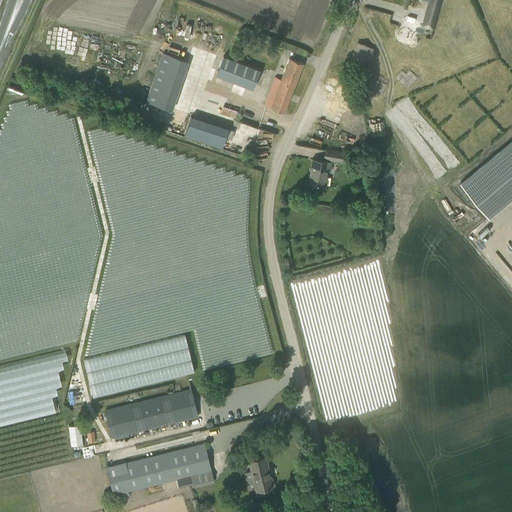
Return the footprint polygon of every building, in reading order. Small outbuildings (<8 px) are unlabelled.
[(438,5),(439,0),(429,0),(429,1),(427,10),(436,13),(438,5)] [(183,17),(176,33),(189,38),(195,22),(183,17)] [(162,51),(147,101),(169,108),(172,99),(179,101),(191,60),(162,51)] [(223,56),(216,74),(253,89),(260,70),(232,59),(223,56)] [(275,77),(264,105),(284,113),(303,63),(289,58),(280,79),(275,77)] [(460,182),(460,183),(489,217),(511,197),(511,144),(463,186),(460,182)] [(325,149),(324,159),(334,160),(342,161),(343,160),(357,162),(358,154),(344,152),(335,151),(325,149)] [(329,170),(330,162),(312,159),(309,183),(324,185),(327,170),(329,170)] [(90,301),(98,302),(99,290),(91,289),(90,301)] [(93,394),(195,372),(187,334),(85,356),(93,394)] [(190,389),(181,391),(105,410),(112,437),(197,416),(190,389)] [(72,444),(84,444),(83,423),(71,424),(72,444)] [(94,431),(90,432),(91,435),(86,435),(87,442),(95,441),(94,431)] [(204,443),(194,445),(107,467),(113,494),(211,470),(204,443)] [(268,477),(266,471),(268,471),(265,456),(249,460),(251,470),(256,490),(262,489),(272,486),(272,485),(273,484),(272,478),(270,478),(270,476),(268,477)]
